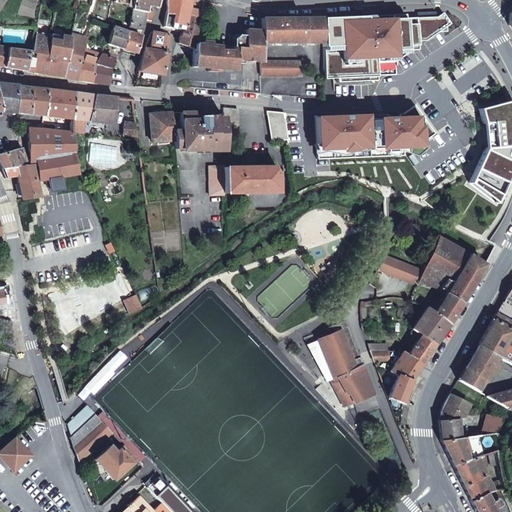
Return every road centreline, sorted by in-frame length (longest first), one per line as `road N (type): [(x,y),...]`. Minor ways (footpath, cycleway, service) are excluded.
road 1 (residential): [(489,24),(394,90),(332,109),(163,94)]
road 2 (residential): [(86,511),(41,378),(0,189)]
road 3 (residential): [(385,195),(385,236),(352,316),(413,474),(435,476)]
road 4 (secondary): [(511,255),(420,406),(435,476)]
road 5 (secondary): [(256,0),(438,1),(469,10)]
road 6 (residential): [(129,91),(0,75)]
